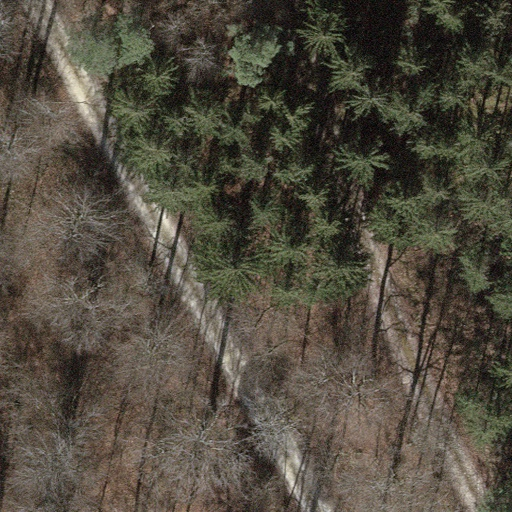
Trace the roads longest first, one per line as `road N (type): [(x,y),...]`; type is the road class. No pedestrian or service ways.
road 1 (track): [(47,0),(316,511)]
road 2 (track): [(506,511),(361,246),(292,0)]
